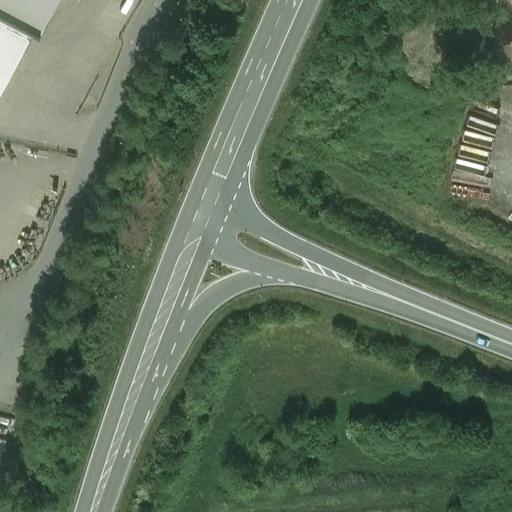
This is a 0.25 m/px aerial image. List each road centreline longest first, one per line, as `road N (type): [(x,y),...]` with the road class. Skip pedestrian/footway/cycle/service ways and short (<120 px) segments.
road 1 (residential): [(170,0),(44,293),(0,355)]
road 2 (trunk): [(511,331),(209,202)]
road 3 (trunk): [(273,264),(511,347)]
road 4 (secondary): [(209,202),(298,0)]
road 5 (secondary): [(91,511),(159,321)]
road 6 (trunk): [(159,321),(273,264)]
